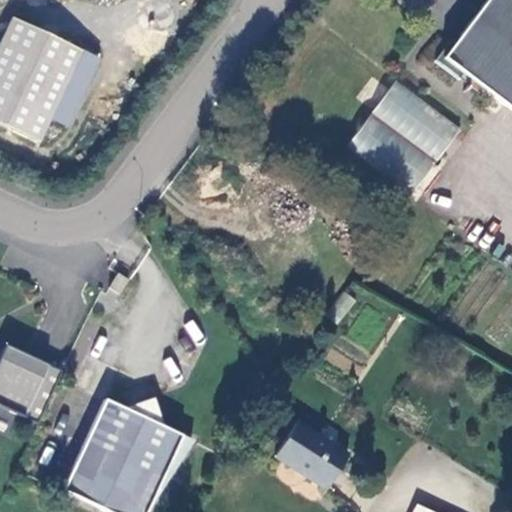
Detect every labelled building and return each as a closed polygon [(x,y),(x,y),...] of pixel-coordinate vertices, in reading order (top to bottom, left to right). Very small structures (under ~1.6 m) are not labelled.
[(464,75),(511,111),(511,0),(488,0),(454,45),(450,42),(446,47),(435,62),(460,80),(464,75)] [(11,20),(0,43),(0,127),(36,144),(47,120),(79,52),(11,20)] [(97,60),(79,52),(47,120),(65,129),(97,60)] [(397,82),(347,148),(411,197),(461,129),(397,82)] [(116,277),(107,291),(117,297),(125,283),(116,277)] [(0,412),(36,429),(60,376),(5,350),(0,359),(0,412)] [(104,404),(72,474),(90,482),(100,511),(148,511),(151,507),(191,445),(163,431),(152,404),(125,413),(104,404)] [(300,428),(278,462),(328,493),(350,460),(300,428)] [(63,495),(98,511),(100,511),(90,482),(72,474),(63,495)]
